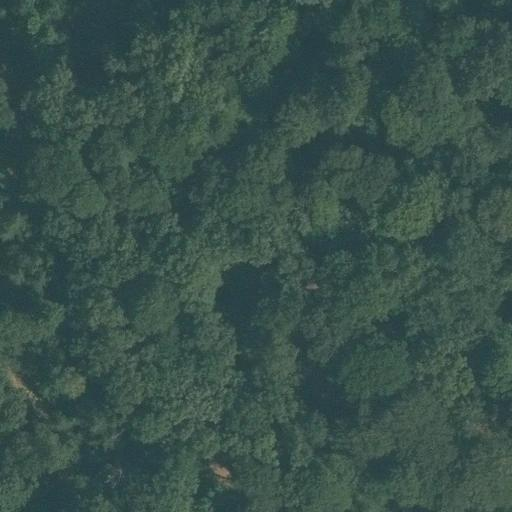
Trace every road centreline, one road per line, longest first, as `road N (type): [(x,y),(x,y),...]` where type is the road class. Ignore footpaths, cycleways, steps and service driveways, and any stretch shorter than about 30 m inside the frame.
road 1 (track): [(182,511),(397,468),(511,472)]
road 2 (track): [(86,511),(0,330)]
